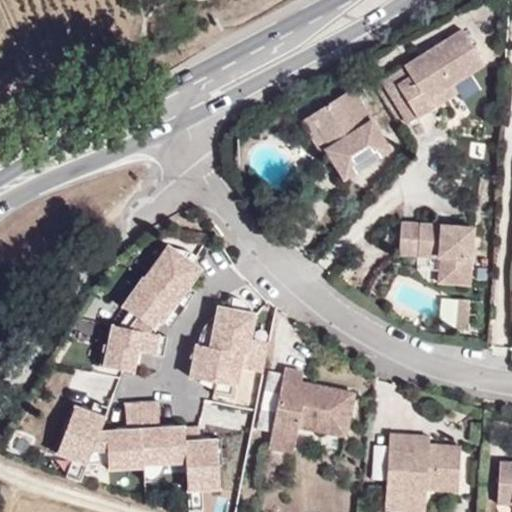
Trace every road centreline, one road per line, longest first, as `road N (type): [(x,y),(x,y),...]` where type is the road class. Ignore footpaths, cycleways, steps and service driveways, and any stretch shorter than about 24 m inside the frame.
road 1 (unclassified): [(0,411),(47,336),(195,158)]
road 2 (residential): [(253,241),(373,330),(453,369),(511,378)]
road 3 (secondary): [(186,122),(411,0)]
road 4 (secondary): [(330,8),(136,109)]
road 5 (secondary): [(0,211),(186,122)]
road 6 (residential): [(330,8),(279,49),(200,89),(186,122)]
road 7 (residential): [(253,241),(174,343),(173,396)]
road 8 (secondary): [(136,109),(0,185)]
